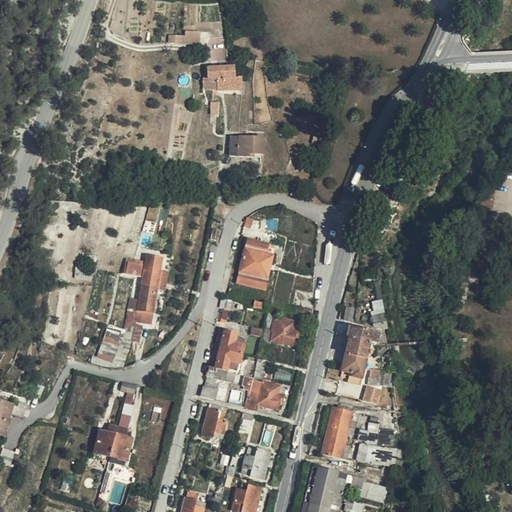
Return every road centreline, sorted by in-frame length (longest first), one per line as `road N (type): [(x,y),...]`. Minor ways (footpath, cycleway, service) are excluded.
road 1 (tertiary): [(282,511),(352,227)]
road 2 (unclassified): [(0,243),(89,0)]
road 3 (residential): [(211,299),(147,367),(124,375),(68,369),(43,412)]
road 4 (residential): [(211,299),(161,511)]
road 5 (residential): [(352,227),(295,200),(244,206),(230,225),(211,299)]
road 6 (tertiary): [(352,227),(395,112),(441,60)]
